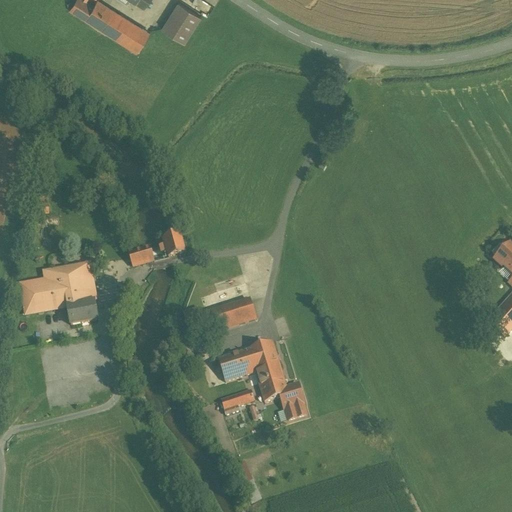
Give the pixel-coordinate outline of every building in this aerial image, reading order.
[(83,0),(76,0),(70,10),(137,52),(149,33),(97,0),(93,6),(83,0)] [(178,3),(162,28),(184,42),(200,17),(178,3)] [(180,236),(164,240),(165,246),(161,247),(163,254),(167,253),(169,258),(185,254),(180,236)] [(511,244),(494,262),(502,268),(503,267),(511,275),(511,280),(509,284),(511,286),(511,244)] [(151,248),(129,255),(133,268),(154,262),(151,248)] [(89,266),(46,273),(48,282),(22,287),(26,316),(68,308),(91,304),(90,296),(89,288),(92,288),(92,284),(89,266)] [(511,330),(511,296),(488,323),(505,338),(511,330)] [(251,302),(206,315),(211,335),(257,321),(251,302)] [(91,304),(68,308),(71,326),(98,322),(95,303),(91,304)] [(256,374),(280,367),(272,343),(248,350),(248,351),(218,360),(225,383),(256,374)] [(280,367),(256,374),(265,404),(281,399),(289,397),(286,389),(280,367)] [(298,385),(286,389),(289,397),(281,399),(284,410),(285,410),(288,421),(306,416),(303,405),(304,404),(298,385)] [(251,392),(221,402),(224,411),(255,401),(251,392)] [(250,409),(254,422),(259,420),(255,407),(250,409)] [(255,481),(244,486),(252,505),(263,501),(255,481)]
